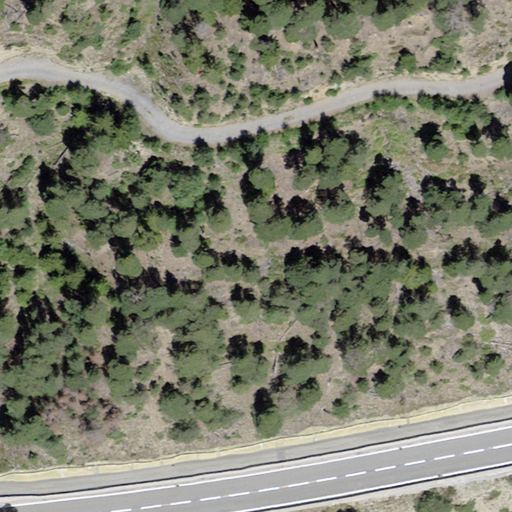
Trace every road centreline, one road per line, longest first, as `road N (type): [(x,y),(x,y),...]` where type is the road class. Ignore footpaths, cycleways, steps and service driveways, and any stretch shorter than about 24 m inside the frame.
road 1 (unclassified): [(0,488),(218,464),(511,412)]
road 2 (track): [(0,31),(73,48),(134,81),(311,33),(422,26),(492,0)]
road 3 (primary): [(103,511),(511,444)]
